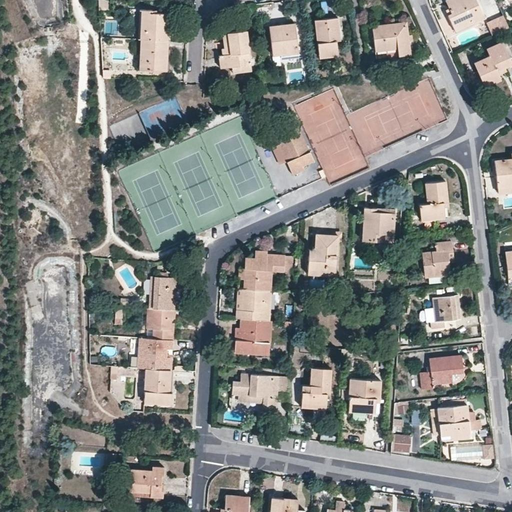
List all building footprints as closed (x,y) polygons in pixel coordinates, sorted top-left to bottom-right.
[(97,0),(98,9),(108,8),(108,0),(97,0)] [(483,17),(475,0),(445,0),(448,8),(450,13),(447,14),(454,29),(483,17)] [(165,39),(166,13),(150,12),(150,10),(137,9),(135,38),(140,38),(165,39)] [(508,26),(503,15),(494,19),(499,30),(508,26)] [(339,40),(336,17),(314,19),(318,53),(336,51),(335,40),(339,40)] [(407,34),(405,21),(372,25),(375,49),(396,47),(397,54),(408,53),(407,40),(407,34)] [(298,60),(294,26),(285,27),(285,24),(268,26),(273,63),(298,60)] [(249,63),(245,30),(222,33),(223,48),(221,48),(222,54),(223,67),(231,66),(249,63)] [(167,39),(165,39),(140,38),(139,59),(139,68),(147,68),(162,69),(163,48),(166,48),(167,39)] [(511,63),(502,41),(486,48),(489,55),(473,62),(481,80),(497,73),(496,70),(507,65),(511,63)] [(397,54),(396,47),(375,49),(376,57),(397,54)] [(139,59),(135,59),(134,72),(146,72),(147,68),(139,68),(139,59)] [(231,66),(232,72),(250,70),(249,63),(231,66)] [(508,68),(507,65),(496,70),(497,73),(508,68)] [(481,80),(484,85),(499,79),(497,73),(481,80)] [(311,160),(296,127),(277,135),(281,144),(287,142),(294,157),(286,161),(292,174),(297,171),(296,168),(311,160)] [(511,152),(510,153),(511,158),(494,161),(496,187),(511,185),(511,152)] [(437,218),(445,217),(444,201),(448,201),(445,181),(427,183),(428,203),(420,204),(421,214),(436,213),(437,218)] [(365,207),(363,240),(392,241),(394,212),(377,211),(377,208),(365,207)] [(338,235),(316,234),(315,250),(315,257),(308,257),(308,269),(325,270),(326,265),(336,266),(338,235)] [(452,241),(436,243),(436,251),(423,253),(425,276),(451,274),(450,262),(449,252),(453,252),(452,241)] [(243,289),(245,289),(271,290),(272,270),(284,271),(285,255),(268,254),(268,251),(256,250),(255,258),(246,257),(245,268),(243,289)] [(293,256),(285,255),(284,271),(292,271),(293,256)] [(308,269),(307,274),(335,276),(336,266),(326,265),(325,270),(308,269)] [(152,276),(150,309),(174,310),(176,278),(168,277),(160,277),(152,276)] [(241,319),(269,320),(271,290),(245,289),(244,309),(237,309),(237,319),(241,319)] [(461,318),(458,295),(434,298),(436,322),(431,322),(431,329),(444,328),(444,321),(461,318)] [(150,309),(148,308),(147,329),(149,329),(149,338),(170,340),(171,323),(172,318),(175,319),(176,310),(174,310),(150,309)] [(241,319),(240,328),(239,341),(235,340),(235,352),(268,355),(271,320),(269,320),(241,319)] [(174,340),(170,340),(149,338),(140,338),(138,368),(147,368),(166,369),(166,357),(167,349),(173,349),(174,340)] [(461,357),(461,355),(429,358),(431,371),(421,372),(423,389),(432,388),(432,384),(452,381),(451,374),(451,369),(462,367),(461,357)] [(332,369),(312,367),(310,385),(302,385),(301,402),(327,403),(327,393),(330,393),(332,369)] [(166,369),(147,368),(145,401),(163,403),(164,392),(169,392),(171,370),(166,369)] [(169,392),(164,392),(163,403),(171,403),(174,370),(171,370),(169,392)] [(278,391),(279,376),(241,374),(241,382),(233,381),(232,394),(238,394),(263,396),(263,403),(262,412),(277,413),(278,391)] [(278,391),(288,391),(288,376),(279,376),(278,391)] [(381,380),(374,380),(350,378),(350,389),(349,400),(348,410),(375,411),(376,397),(379,397),(381,380)] [(350,389),(342,389),(341,399),(349,400),(350,389)] [(301,402),(301,407),(329,408),(330,393),(327,393),(327,403),(301,402)] [(238,394),(238,401),(263,403),(263,396),(238,394)] [(467,412),(467,405),(438,408),(440,426),(441,434),(451,433),(470,431),(469,421),(467,412)] [(438,408),(430,409),(433,427),(440,426),(438,408)] [(409,456),(410,435),(393,433),(392,453),(409,456)] [(491,444),(482,445),(483,458),(492,457),(491,444)] [(117,454),(107,453),(106,467),(116,468),(117,454)] [(131,470),(129,495),(163,497),(164,467),(153,467),(152,471),(131,470)] [(227,495),(225,509),(228,509),(227,511),(248,511),(250,497),(227,495)] [(304,511),(305,510),(298,509),(298,499),(273,497),(271,511),(304,511)] [(337,501),(336,509),(328,508),(327,511),(351,511),(352,510),(345,509),(345,502),(337,501)]
